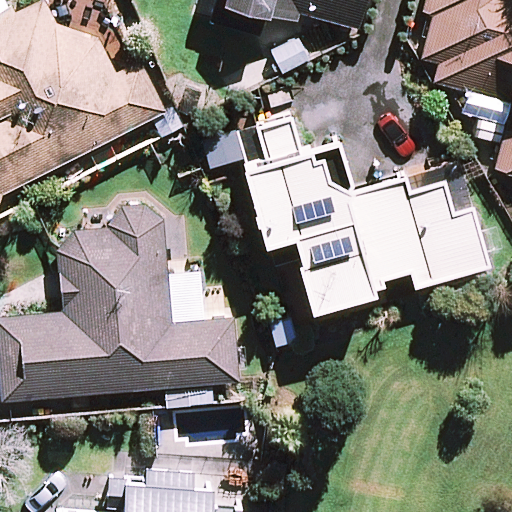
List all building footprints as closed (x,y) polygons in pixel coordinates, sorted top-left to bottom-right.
[(0,0),(0,220),(2,221),(8,201),(173,118),(147,67),(124,79),(107,45),(93,17),(67,30),(54,4),(24,19),(21,13),(17,15),(9,0),(0,0)] [(223,0),(215,30),(267,44),(271,28),(305,28),(308,19),(366,35),(375,0),(223,0)] [(511,0),(435,0),(431,19),(438,21),(428,63),(446,67),(440,89),(511,106),(511,145),(504,178),(511,179),(511,0)] [(319,325),(497,275),(467,168),(362,197),(349,152),(310,163),(299,122),(244,138),(282,273),(307,266),(310,277),(306,278),(319,325)] [(0,322),(7,407),(245,389),(240,324),(180,329),(172,227),(151,210),(131,211),(113,231),(113,233),(85,235),(64,257),(69,317),(0,322)] [(219,511),(220,494),(200,493),(201,477),(155,473),(154,490),(138,489),(138,483),(118,481),(115,511),(219,511)]
